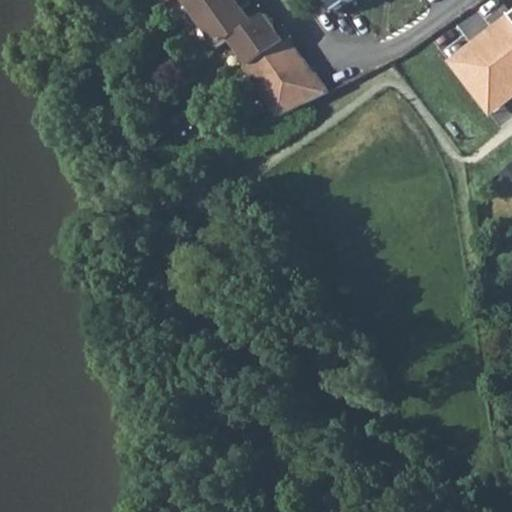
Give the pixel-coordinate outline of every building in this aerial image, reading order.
[(180,0),(181,0),(199,26),(237,0),(180,0)] [(219,53),(231,44),(253,29),(242,14),(248,10),(241,0),(237,0),(199,26),(219,53)] [(326,0),(335,13),(353,0),(326,0)] [(231,44),(250,69),(281,48),(288,44),(290,42),(282,31),(277,35),(266,21),(253,29),(231,44)] [(302,63),(288,44),(281,48),(295,67),(302,63)] [(313,78),(302,63),(295,67),(281,48),(250,69),(245,72),(280,120),(289,115),(299,110),(308,105),(318,100),(327,95),(315,77),(313,78)]
